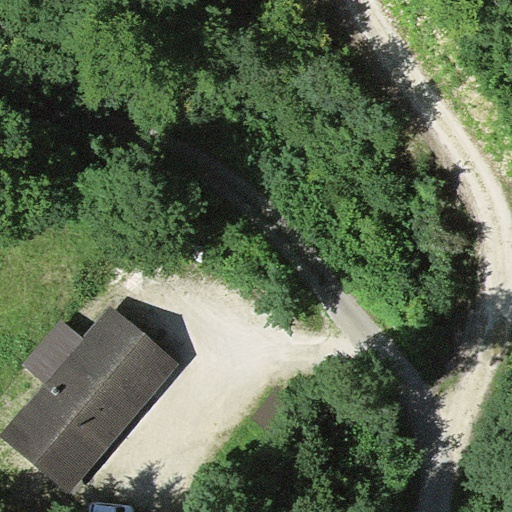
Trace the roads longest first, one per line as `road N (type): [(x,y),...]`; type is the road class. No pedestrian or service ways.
road 1 (track): [(0,92),(140,134),(234,185),(396,363),(449,453)]
road 2 (track): [(449,453),(501,306),(503,228),(361,0)]
